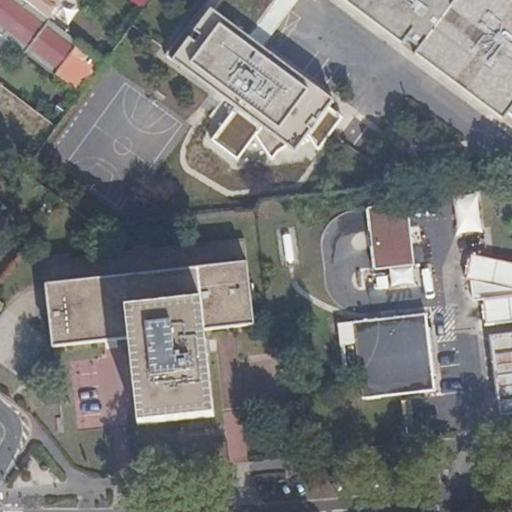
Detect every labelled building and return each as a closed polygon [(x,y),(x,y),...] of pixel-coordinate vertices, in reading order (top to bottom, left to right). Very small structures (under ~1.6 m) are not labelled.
[(0,0),(0,36),(52,75),(77,43),(45,18),(21,0),(0,0)] [(21,0),(45,18),(59,0),(21,0)] [(126,0),(139,10),(146,0),(126,0)] [(511,23),(481,0),(205,0),(166,52),(163,57),(187,74),(234,109),(260,129),(260,130),(277,154),(285,148),(311,131),(333,102),(260,48),(249,40),(279,0),(336,0),(401,48),(405,42),(417,50),(412,56),(501,123),(506,117),(511,121),(511,23)] [(511,0),(481,0),(511,23),(511,0)] [(331,90),(350,63),(309,34),(290,61),(331,90)] [(405,42),(401,48),(412,56),(417,50),(405,42)] [(511,121),(506,117),(501,123),(511,130),(511,121)] [(260,130),(260,129),(254,137),(270,162),(277,154),(260,130)] [(452,199),(456,239),(484,237),(480,196),(452,199)] [(415,268),(408,207),(369,211),(376,272),(390,271),(415,268)] [(49,303),(54,348),(128,341),(137,425),(213,417),(204,333),(255,328),(245,243),(45,262),(49,303)] [(511,266),(473,257),(473,259),(472,261),(470,260),(466,277),(468,278),(467,282),(472,283),(474,303),(482,303),(484,303),(484,307),(482,307),(483,324),(486,323),(486,327),(485,327),(485,329),(495,328),(495,327),(511,325),(511,266)] [(415,268),(390,271),(392,290),(416,287),(415,268)] [(360,378),(362,402),(435,394),(434,391),(427,317),(339,326),(341,348),(344,378),(355,377),(355,378),(360,378)] [(498,421),(511,419),(511,336),(489,339),(498,421)]
